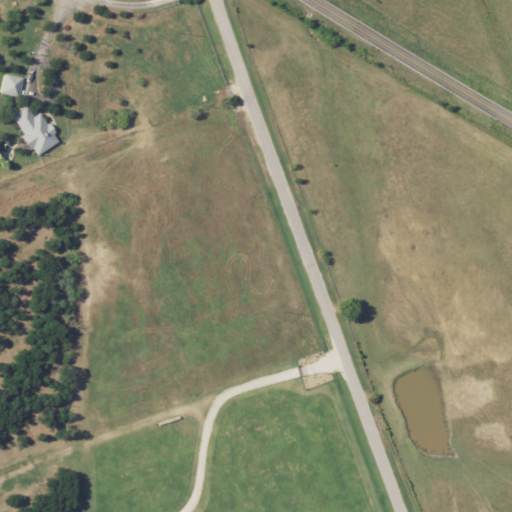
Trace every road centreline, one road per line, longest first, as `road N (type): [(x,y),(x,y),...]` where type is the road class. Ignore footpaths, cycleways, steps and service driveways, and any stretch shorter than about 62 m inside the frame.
road 1 (residential): [(402,511),(218,0)]
road 2 (secondary): [(310,0),(511,121)]
